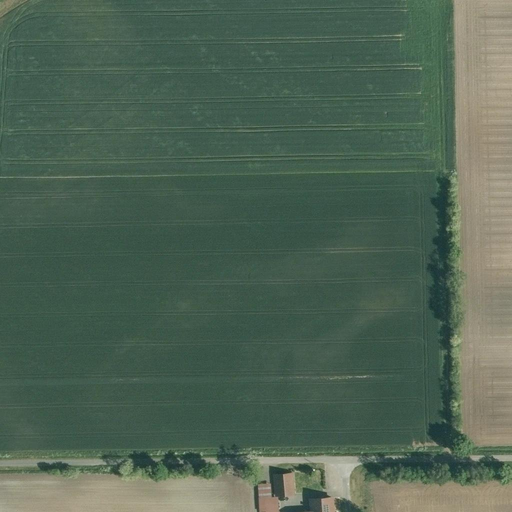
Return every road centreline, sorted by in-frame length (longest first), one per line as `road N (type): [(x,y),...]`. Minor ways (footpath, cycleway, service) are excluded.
road 1 (unclassified): [(0,456),(344,449)]
road 2 (unclassified): [(344,449),(511,446)]
